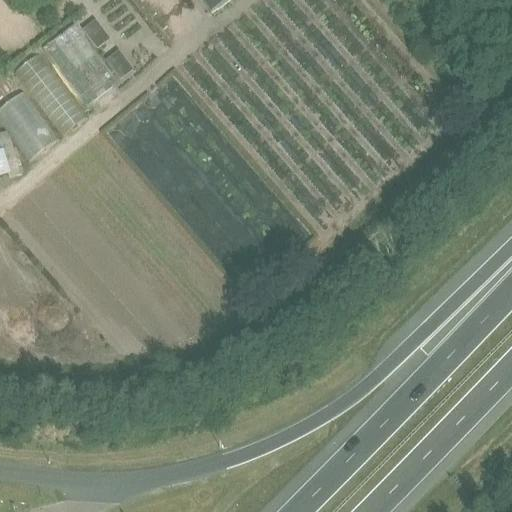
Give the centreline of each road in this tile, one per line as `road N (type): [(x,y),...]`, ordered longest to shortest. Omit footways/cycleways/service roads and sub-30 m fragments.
road 1 (motorway): [(511,249),(380,380),(323,424),(216,468),(114,490)]
road 2 (motorway): [(511,292),(296,511)]
road 3 (motorway): [(369,511),(511,368)]
